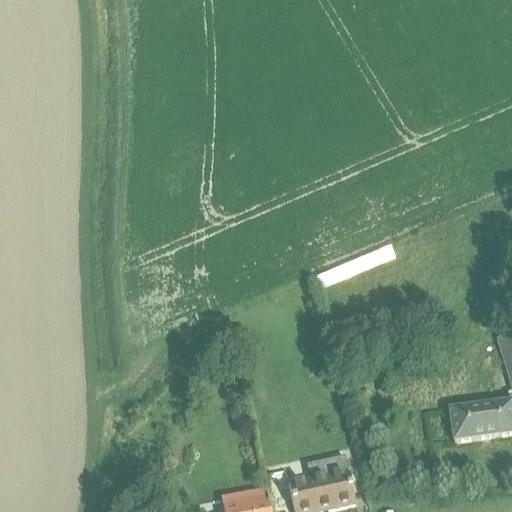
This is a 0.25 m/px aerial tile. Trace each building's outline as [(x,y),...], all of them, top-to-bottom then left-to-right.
[(511,395),(511,338),(496,344),(511,395)] [(453,450),(511,439),(511,411),(511,406),(448,416),(453,450)] [(175,461),(162,464),(164,473),(177,470),(175,461)] [(288,489),(292,511),(350,511),(355,511),(345,463),(332,465),(335,480),(288,489)] [(269,511),(269,508),(264,509),(261,494),(230,500),(232,510),(222,511),(269,511)]
